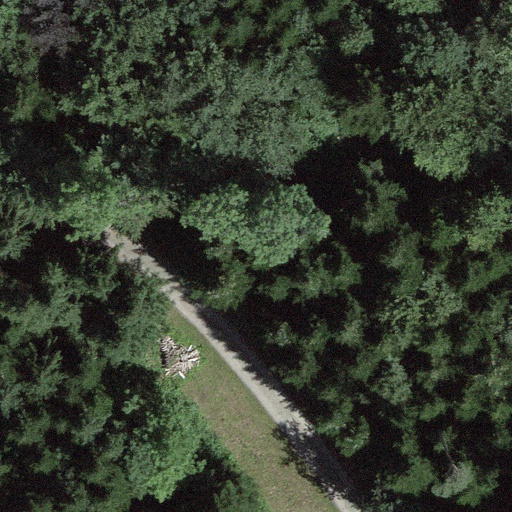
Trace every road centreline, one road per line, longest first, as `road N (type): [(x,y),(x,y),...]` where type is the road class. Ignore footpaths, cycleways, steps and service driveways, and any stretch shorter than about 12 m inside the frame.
road 1 (track): [(0,166),(163,164),(511,103)]
road 2 (track): [(356,511),(294,415),(149,253),(0,173)]
